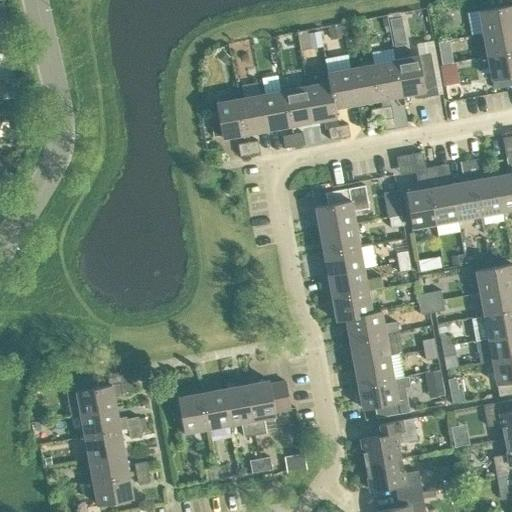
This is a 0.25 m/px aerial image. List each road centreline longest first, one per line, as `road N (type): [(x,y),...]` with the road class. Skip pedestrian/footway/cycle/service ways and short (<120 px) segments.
road 1 (residential): [(511,121),(293,161),(279,172),(275,189),(296,300),(333,450),(322,485)]
road 2 (residential): [(0,254),(60,137),(34,0)]
